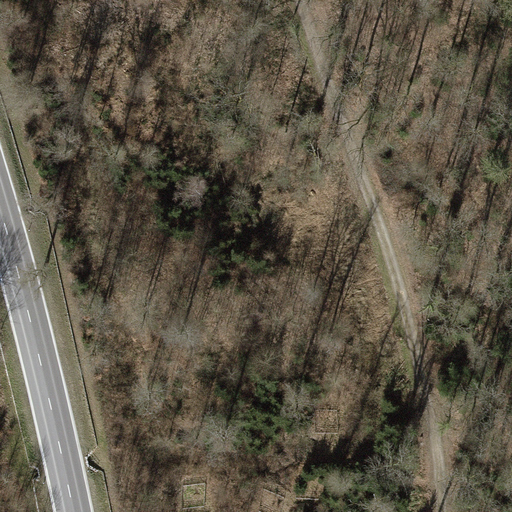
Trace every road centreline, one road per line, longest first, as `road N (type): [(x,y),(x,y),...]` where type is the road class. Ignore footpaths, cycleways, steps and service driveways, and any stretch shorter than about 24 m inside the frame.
road 1 (track): [(301,0),(390,253),(429,395),(441,511)]
road 2 (secondary): [(0,211),(70,511)]
